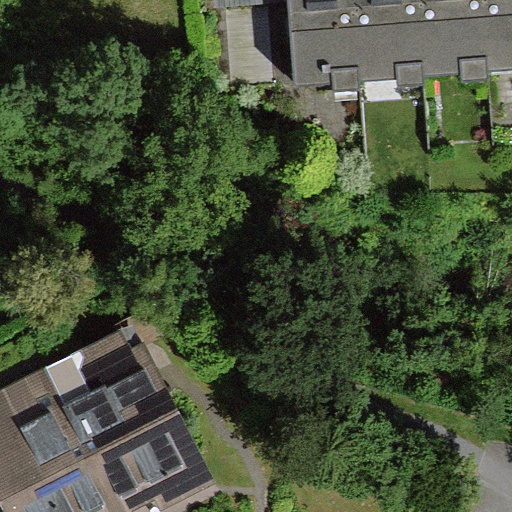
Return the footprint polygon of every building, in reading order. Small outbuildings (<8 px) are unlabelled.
[(352,0),(287,0),(294,91),(358,86),(352,0)] [(417,0),(352,0),(358,86),(423,81),(417,0)] [(482,0),(417,0),(423,81),(488,77),(482,0)] [(511,0),(482,0),(488,77),(511,75),(511,0)] [(132,341),(52,382),(117,511),(138,511),(202,480),(132,341)] [(117,511),(52,382),(0,407),(0,480),(16,511),(117,511)]
